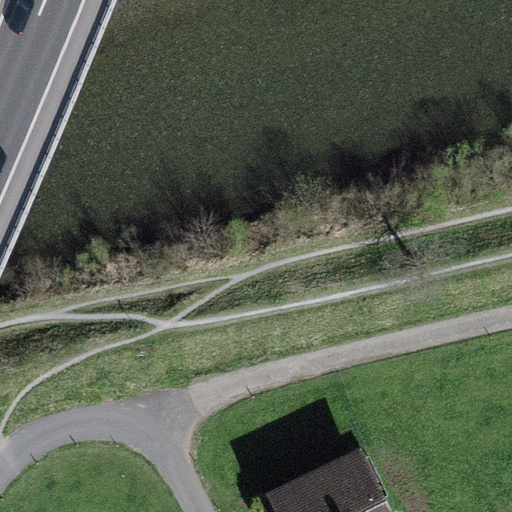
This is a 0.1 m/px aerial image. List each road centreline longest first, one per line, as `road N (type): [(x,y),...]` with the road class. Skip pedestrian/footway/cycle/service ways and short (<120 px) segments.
road 1 (track): [(0,464),(3,456),(117,413),(511,322)]
road 2 (track): [(117,413),(175,452),(203,511)]
